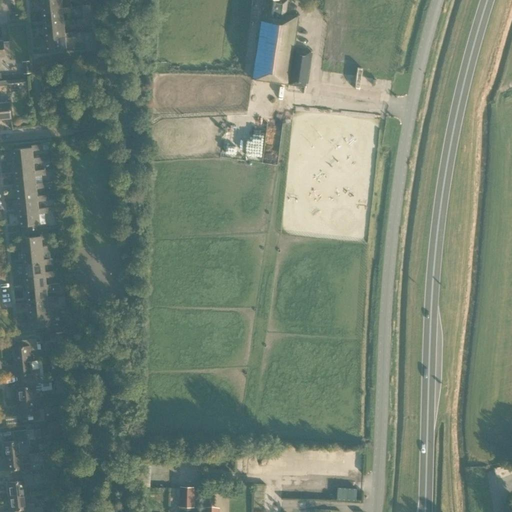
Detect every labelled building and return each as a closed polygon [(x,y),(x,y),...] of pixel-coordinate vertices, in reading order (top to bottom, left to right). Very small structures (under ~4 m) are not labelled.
[(41,0),(43,13),(63,10),(62,8),(62,0),(41,0)] [(253,79),(306,86),(311,52),(294,49),(299,16),(285,14),(287,0),(266,0),(265,11),(263,10),(253,79)] [(62,8),(63,10),(43,13),(44,25),(64,23),(64,20),(63,13),(73,12),(72,7),(62,8)] [(45,37),(65,35),(65,33),(64,25),(74,24),(73,19),(64,20),(64,23),(44,25),(45,37)] [(65,35),(45,37),(46,50),(66,49),(65,38),(75,37),(75,32),(65,33),(65,35)] [(23,74),(27,74),(31,73),(30,61),(22,62),(23,74)] [(10,102),(0,103),(0,119),(11,118),(10,102)] [(12,150),(14,163),(34,161),(33,158),(33,150),(42,149),(42,144),(32,145),(32,148),(12,150)] [(35,174),(35,171),(34,163),(44,162),(43,157),(33,158),(34,161),(14,163),(15,176),(35,174)] [(15,176),(16,189),(36,186),(36,184),(35,176),(45,175),(44,170),(35,171),(35,174),(15,176)] [(36,184),(36,186),(16,189),(18,201),(38,199),(37,197),(36,189),(46,188),(45,183),(36,184)] [(37,197),(38,199),(18,201),(19,213),(39,211),(39,209),(38,201),(47,200),(47,196),(37,197)] [(20,226),(29,225),(29,230),(44,229),(43,224),(40,224),(39,214),(49,213),(48,208),(39,209),(39,211),(19,213),(20,226)] [(42,249),(42,248),(41,239),(51,238),(51,233),(40,234),(41,236),(21,238),(22,251),(42,249)] [(22,251),(23,264),(44,262),(44,260),(43,252),(52,251),(52,246),(42,248),(42,249),(22,251)] [(25,277),(45,275),(45,272),(44,264),(54,263),(53,259),(44,260),(44,262),(23,264),(25,277)] [(26,290),(47,287),(46,285),(45,277),(55,276),(55,271),(45,272),(45,275),(25,277),(26,290)] [(59,283),(46,285),(47,287),(26,290),(28,302),(48,300),(47,298),(47,292),(60,291),(59,283)] [(47,298),(48,300),(28,302),(29,315),(49,312),(49,310),(48,303),(58,302),(57,297),(47,298)] [(49,312),(29,315),(30,327),(50,325),(49,315),(59,314),(59,309),(49,310),(49,312)] [(14,362),(31,360),(34,360),(33,353),(31,354),(30,350),(38,349),(37,339),(18,341),(19,347),(12,347),(14,362)] [(37,360),(31,361),(31,360),(14,362),(15,375),(21,375),(21,381),(41,379),(39,369),(38,369),(37,360)] [(22,387),(17,388),(18,402),(35,400),(34,390),(42,390),(41,384),(51,383),(51,378),(41,379),(21,381),(22,387)] [(35,400),(18,402),(19,416),(26,415),(27,421),(35,420),(36,426),(48,425),(47,419),(45,419),(44,409),(36,410),(35,400)] [(3,442),(5,456),(22,455),(21,445),(28,444),(26,429),(14,431),(15,440),(3,442)] [(151,487),(152,454),(144,454),(143,486),(151,487)] [(29,463),(23,464),(22,455),(5,456),(6,470),(11,469),(12,476),(31,474),(29,463)] [(12,482),(7,482),(9,497),(27,495),(26,485),(32,484),(31,474),(12,476),(12,482)] [(181,506),(193,507),(194,489),(182,488),(181,506)] [(249,492),(240,492),(240,502),(249,502),(249,492)] [(15,511),(43,511),(43,507),(35,508),(34,503),(28,504),(27,495),(9,497),(10,511),(15,510),(15,511)]
